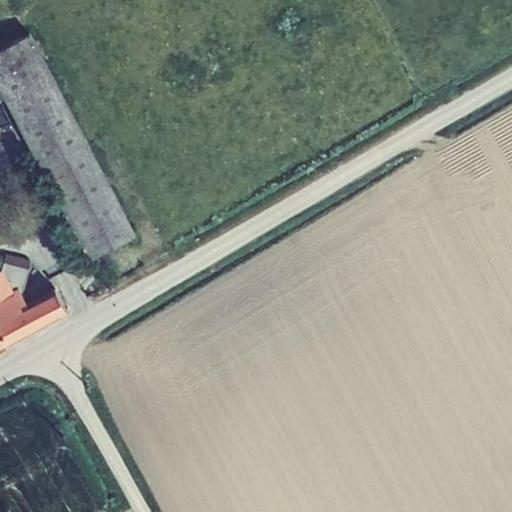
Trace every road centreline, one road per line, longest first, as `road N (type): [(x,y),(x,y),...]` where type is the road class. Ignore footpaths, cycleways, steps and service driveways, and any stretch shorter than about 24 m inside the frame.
road 1 (unclassified): [(49,344),(511,75)]
road 2 (unclassified): [(142,511),(49,344)]
